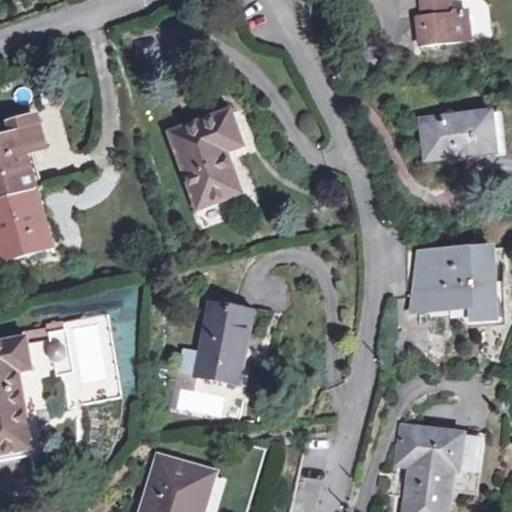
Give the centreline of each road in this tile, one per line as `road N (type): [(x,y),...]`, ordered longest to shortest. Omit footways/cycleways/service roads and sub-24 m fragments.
road 1 (residential): [(257,0),(314,81),(355,163),(374,227),(379,284),(368,362),(331,511)]
road 2 (residential): [(0,46),(129,0)]
